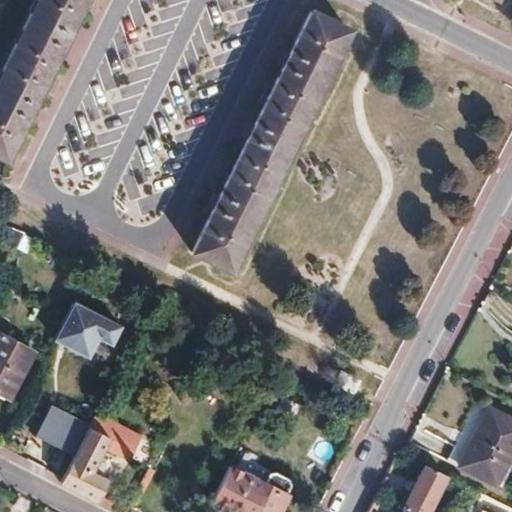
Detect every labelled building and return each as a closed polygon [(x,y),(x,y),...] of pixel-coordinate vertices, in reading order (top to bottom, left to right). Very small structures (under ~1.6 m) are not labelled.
[(81,0),(35,0),(0,71),(0,157),(4,160),(81,0)] [(348,31),(309,10),(192,250),(231,271),(348,31)] [(120,328),(70,302),(49,342),(87,362),(97,342),(109,348),(120,328)] [(0,395),(6,399),(31,352),(0,335),(0,395)] [(341,368),(323,360),(314,378),(332,386),(341,368)] [(511,449),(511,417),(486,405),(464,448),(467,450),(459,466),(494,484),(511,449)] [(93,413),(75,446),(59,476),(57,480),(94,499),(105,478),(92,470),(103,449),(126,460),(139,436),(93,413)] [(137,452),(133,460),(147,467),(153,455),(149,452),(146,456),(137,452)] [(425,511),(445,475),(420,463),(397,508),(401,510),(400,511),(425,511)] [(208,504),(221,511),(281,511),(278,510),(284,499),(227,468),(208,504)] [(135,511),(141,500),(132,495),(123,511),(135,511)] [(511,511),(492,501),(486,511),(511,511)]
